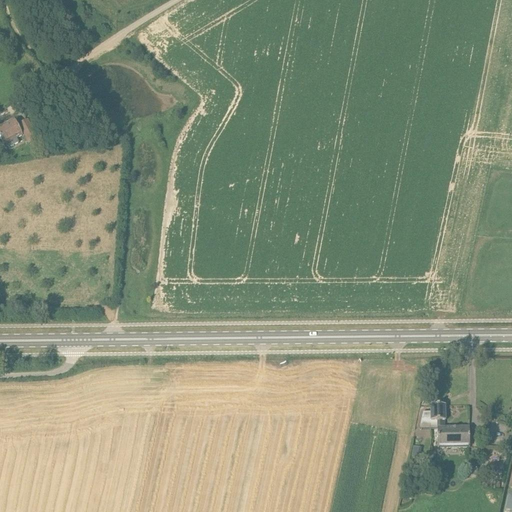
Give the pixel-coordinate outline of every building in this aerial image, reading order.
[(13,121),(0,127),(0,140),(6,150),(18,144),(16,140),(21,137),(13,121)] [(28,121),(18,126),(28,145),(37,140),(28,121)] [(445,422),(444,407),(430,407),(431,423),(435,422),(436,430),(437,430),(437,449),(469,448),(469,429),(444,429),(444,422),(445,422)] [(477,471),(477,461),(467,461),(467,471),(477,471)] [(409,468),(402,498),(412,500),(419,470),(409,468)]
